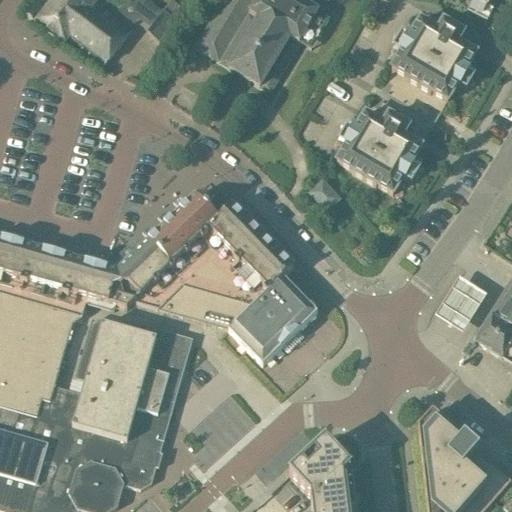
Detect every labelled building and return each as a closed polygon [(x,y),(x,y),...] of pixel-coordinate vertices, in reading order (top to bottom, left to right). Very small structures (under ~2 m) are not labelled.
[(132,33),(89,0),(53,0),(36,23),(63,44),(64,44),(101,73),(132,33)] [(153,5),(145,0),(143,0),(135,3),(140,16),(145,17),(153,5)] [(225,0),(195,50),(229,70),(229,71),(259,89),(260,89),(270,95),(299,46),(225,0)] [(225,0),(299,46),(307,33),(318,39),(329,22),(317,15),(318,15),(293,0),(225,0)] [(470,0),(473,1),(487,9),(488,8),(492,0),(470,0)] [(163,12),(151,29),(147,34),(159,45),(170,32),(168,31),(176,22),(175,21),(183,10),(171,1),(163,13),(163,12)] [(401,55),(391,71),(365,116),(355,132),(355,133),(347,129),(339,143),(346,147),(346,148),(336,165),(352,174),(351,176),(364,183),(376,190),(377,188),(392,197),(402,181),(403,180),(410,185),(419,171),(411,166),(412,165),(411,165),(421,149),(447,104),(457,88),(457,87),(465,91),(473,77),(466,73),(466,72),(476,55),(464,49),(464,37),(463,36),(443,24),(437,33),(419,23),(410,39),(409,40),(401,35),(393,49),(401,54),(400,55),(401,55)] [(327,213),(338,202),(322,186),(311,196),(327,213)] [(158,314),(158,313),(179,319),(179,320),(183,321),(183,320),(204,326),(204,327),(206,328),(206,327),(226,333),(228,334),(281,283),(283,281),(293,271),(232,208),(217,222),(194,198),(146,245),(146,246),(121,269),(123,275),(118,276),(117,275),(116,276),(112,277),(110,272),(0,240),(0,298),(81,322),(87,301),(126,312),(133,306),(156,313),(155,313),(158,314)] [(437,317),(464,334),(487,297),(460,280),(437,317)] [(283,281),(281,283),(228,334),(262,369),(286,347),(284,345),(292,337),(294,339),(317,316),(283,281)] [(511,288),(504,301),(494,318),(511,329),(511,288)] [(0,336),(65,355),(72,328),(81,322),(0,298),(0,336)] [(511,329),(494,318),(492,317),(475,344),(502,361),(503,359),(511,364),(511,329)] [(0,511),(116,511),(123,489),(140,493),(151,487),(193,342),(158,332),(155,342),(126,334),(92,324),(75,383),(85,386),(81,398),(60,391),(55,390),(50,406),(29,400),(24,418),(0,410),(0,511)] [(158,332),(129,324),(126,334),(155,342),(158,332)] [(0,361),(58,378),(65,355),(0,336),(0,361)] [(0,410),(24,418),(29,400),(50,406),(55,390),(58,378),(0,361),(0,410)] [(462,441),(432,415),(418,432),(426,511),(486,511),(511,484),(477,454),(479,452),(464,438),(462,441)] [(349,472),(350,471),(325,445),(289,478),(310,501),(311,511),(345,511),(345,503),(353,502),(349,472)]
